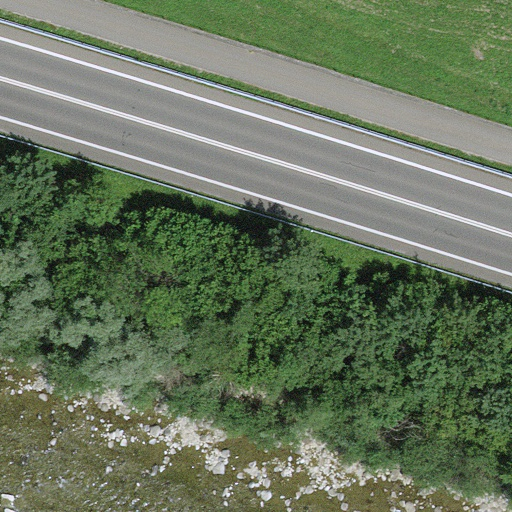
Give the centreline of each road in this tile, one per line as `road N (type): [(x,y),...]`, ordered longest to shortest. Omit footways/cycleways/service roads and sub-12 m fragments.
road 1 (trunk): [(511,246),(0,87)]
road 2 (unclassified): [(511,150),(0,0)]
